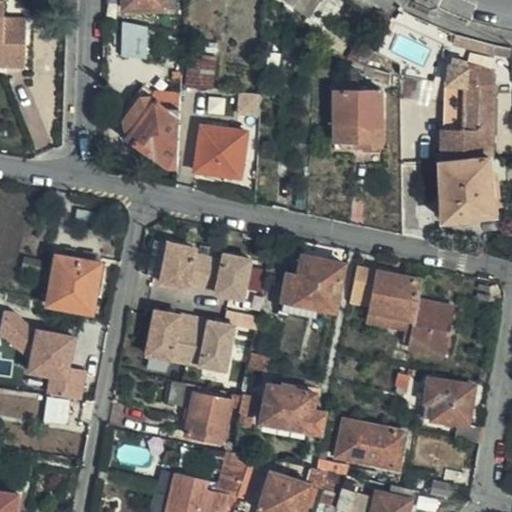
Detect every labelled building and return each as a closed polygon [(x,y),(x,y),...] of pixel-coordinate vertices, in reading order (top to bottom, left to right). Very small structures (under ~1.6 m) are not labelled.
[(0,0),(0,55),(3,56),(3,68),(26,69),(28,19),(5,19),(6,0),(0,0)] [(125,0),(125,10),(167,10),(167,0),(125,0)] [(167,0),(167,10),(177,11),(177,0),(167,0)] [(290,0),(311,15),(322,0),(290,0)] [(150,27),(125,21),(124,57),(149,58),(150,27)] [(511,57),(511,47),(511,48),(495,43),(494,54),(511,57)] [(214,90),(218,59),(190,58),(187,88),(214,90)] [(493,159),(495,159),(498,85),(494,85),(494,68),(455,59),(451,87),(447,86),(445,162),(445,163),(493,159)] [(384,147),(384,90),(335,90),(336,141),(356,141),(355,147),(384,147)] [(165,108),(182,109),(182,95),(146,93),(145,94),(165,108)] [(169,166),(179,168),(182,109),(165,108),(145,94),(132,113),(124,114),(129,131),(133,133),(130,137),(133,140),(130,142),(152,157),(153,155),(169,166)] [(243,178),(249,131),(203,125),(196,171),(243,178)] [(502,216),(495,159),(493,159),(445,163),(448,222),(502,216)] [(260,312),(264,289),(246,286),(254,245),(231,240),(225,263),(219,261),(207,319),(237,326),(240,308),(260,312)] [(316,319),(318,307),(335,312),(345,264),(302,255),(298,276),(287,274),(282,299),(279,311),(316,319)] [(47,306),(92,314),(101,264),(56,256),(47,306)] [(423,280),(357,266),(349,304),(368,307),(367,313),(413,321),(411,331),(408,345),(408,349),(438,355),(441,336),(449,338),(455,308),(420,301),(423,280)] [(503,295),(498,284),(488,288),(494,304),(503,301),(500,296),(503,295)] [(0,334),(30,362),(36,330),(16,313),(4,311),(0,332),(0,334)] [(413,321),(367,313),(365,322),(403,330),(411,331),(413,321)] [(82,333),(93,334),(95,319),(83,318),(82,333)] [(200,345),(193,324),(183,328),(190,349),(200,345)] [(82,401),(87,371),(70,368),(75,337),(36,330),(30,362),(27,375),(49,379),(46,394),(82,401)] [(401,344),(408,345),(411,331),(403,330),(401,344)] [(446,357),(449,338),(441,336),(438,355),(446,357)] [(243,392),(248,369),(249,362),(200,351),(193,381),(243,392)] [(416,377),(417,371),(408,368),(407,376),(411,376),(416,377)] [(409,390),(411,376),(407,376),(397,373),(394,387),(397,388),(405,389),(409,390)] [(261,422),(310,431),(323,434),(328,410),(314,407),(316,394),(290,389),(290,383),(268,379),(261,422)] [(457,424),(468,426),(475,386),(428,379),(422,419),(457,424)] [(187,383),(173,380),(169,403),(183,406),(187,383)] [(240,410),(243,396),(243,395),(231,393),(230,401),(193,393),(184,435),(224,443),(231,409),(240,410)] [(240,410),(239,413),(254,416),(257,399),(243,396),(240,410)] [(335,457),(399,470),(407,433),(344,420),(335,457)] [(455,439),(480,445),(483,428),(468,426),(457,424),(455,439)] [(231,453),(225,452),(215,492),(226,494),(239,454),(231,453)] [(225,511),(226,507),(234,509),(234,508),(236,502),(241,488),(251,456),(239,454),(226,494),(215,492),(206,490),(208,480),(174,472),(164,511),(225,511)] [(251,456),(241,488),(255,493),(267,460),(251,456)] [(339,475),(346,477),(349,465),(331,463),(330,473),(339,475)] [(258,511),(306,511),(316,487),(271,473),(257,511),(258,511)] [(327,473),(318,503),(329,506),(339,475),(330,473),(327,473)] [(430,494),(457,500),(459,485),(433,480),(430,494)] [(391,497),(376,493),(372,511),(408,511),(411,501),(413,491),(393,486),(391,497)] [(241,488),(236,502),(250,507),(255,493),(241,488)] [(336,510),(344,511),(351,511),(357,493),(341,489),(336,510)] [(0,511),(15,511),(18,497),(0,493),(0,511)]
